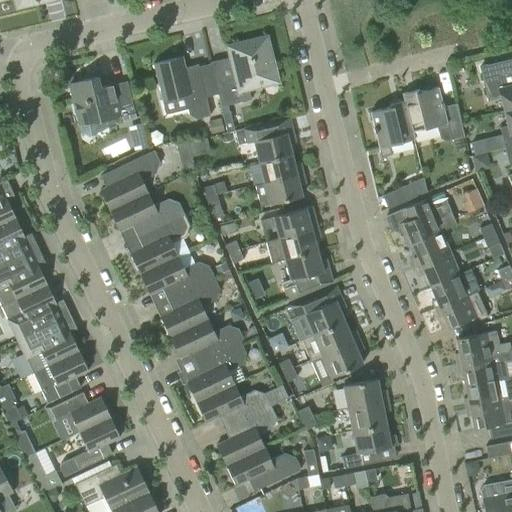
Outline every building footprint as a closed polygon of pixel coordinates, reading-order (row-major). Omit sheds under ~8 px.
[(13,0),(15,9),(45,2),(51,0),(13,0)] [(214,84),(219,103),(226,133),(234,131),(227,105),(250,100),(248,90),(278,83),(266,36),(226,46),(234,79),(214,84)] [(210,116),(202,84),(197,64),(184,68),(182,57),(152,64),(157,83),(161,101),(183,95),(188,115),(195,119),(210,116)] [(511,58),(479,66),(487,100),(500,97),(503,111),(511,109),(511,58)] [(96,77),(68,84),(78,125),(81,135),(90,136),(107,128),(106,124),(135,117),(126,81),(112,85),(99,88),(96,77)] [(402,93),(401,93),(403,101),(404,101),(411,132),(412,132),(446,123),(450,140),(463,137),(460,123),(455,104),(442,107),(438,87),(433,88),(429,86),(426,87),(423,90),(419,92),(418,89),(402,93)] [(389,145),(414,139),(412,132),(411,132),(404,101),(403,101),(389,104),(389,107),(369,112),(380,157),(391,154),(389,145)] [(511,109),(503,111),(507,126),(499,128),(504,148),(511,146),(511,109)] [(294,142),(292,131),(290,131),(287,119),(289,119),(289,117),(234,131),(237,144),(253,140),(258,162),(291,154),(288,143),(294,142)] [(143,122),(128,126),(135,150),(149,146),(143,122)] [(186,138),(175,141),(178,157),(190,154),(186,138)] [(462,138),(452,140),(455,150),(465,148),(462,138)] [(479,140),(471,142),(474,155),(482,153),(479,140)] [(153,150),(128,162),(100,176),(104,184),(106,183),(108,186),(99,191),(109,211),(147,193),(141,180),(155,173),(159,163),(153,150)] [(293,164),(291,154),(258,162),(263,183),(302,173),(299,163),(293,164)] [(304,184),(302,173),(263,183),(266,196),(260,197),(258,201),(259,207),(282,201),(301,196),(298,185),(304,184)] [(400,187),(406,200),(426,192),(423,178),(400,187)] [(202,188),(205,198),(216,195),(213,185),(202,188)] [(479,188),(464,192),(468,210),(484,205),(479,188)] [(447,214),(449,210),(447,203),(442,192),(419,202),(400,209),(405,221),(398,224),(407,246),(411,244),(440,232),(452,226),(447,214)] [(153,205),(147,193),(109,211),(118,231),(135,223),(141,235),(183,214),(178,202),(167,199),(153,205)] [(218,205),(216,195),(205,198),(207,208),(218,205)] [(0,224),(15,218),(5,198),(0,200),(0,224)] [(316,228),(314,217),(311,206),(260,220),(262,230),(275,226),(278,238),(316,228)] [(189,226),(183,214),(141,235),(146,246),(129,254),(139,274),(177,256),(171,243),(185,237),(189,226)] [(24,238),(15,218),(0,224),(0,265),(18,257),(12,244),(24,238)] [(478,229),(483,238),(494,233),(490,224),(478,229)] [(319,238),(316,228),(278,238),(265,241),(271,263),(284,259),(316,250),(313,240),(319,238)] [(449,252),(440,232),(411,244),(416,257),(413,258),(416,267),(449,252)] [(498,244),(494,233),(483,238),(487,249),(498,244)] [(224,245),(228,254),(239,250),(235,240),(224,245)] [(243,259),(239,250),(228,254),(232,264),(243,259)] [(319,261),(316,250),(284,259),(290,281),(281,284),(287,301),(331,282),(325,259),(319,261)] [(458,273),(449,252),(416,267),(420,275),(424,274),(429,286),(458,273)] [(183,269),(177,256),(139,274),(148,294),(165,286),(171,298),(213,277),(208,266),(197,262),(183,269)] [(24,270),(18,257),(0,265),(0,305),(0,306),(46,284),(37,264),(24,270)] [(508,266),(496,271),(500,280),(511,275),(508,266)] [(470,269),(458,273),(429,286),(434,298),(431,300),(434,309),(467,294),(476,291),(479,290),(470,269)] [(511,287),(511,276),(511,275),(500,280),(505,290),(511,287)] [(219,289),(213,277),(171,298),(176,309),(159,317),(168,337),(207,319),(201,306),(215,300),(219,289)] [(256,280),(246,284),(253,300),(263,296),(256,280)] [(56,304),(46,284),(0,306),(16,339),(49,323),(43,310),(56,304)] [(345,308),(335,286),(285,308),(289,319),(303,313),(312,335),(343,321),(339,310),(345,308)] [(476,291),(467,294),(434,309),(438,317),(442,316),(447,329),(477,316),(480,319),(486,316),(476,291)] [(245,332),(242,338),(238,329),(227,325),(213,332),(207,319),(168,337),(178,358),(195,350),(200,360),(197,362),(197,363),(240,342),(240,343),(257,335),(253,327),(247,329),(245,332)] [(321,356),(358,340),(354,330),(348,332),(343,321),(312,335),(301,340),(310,361),(321,356)] [(23,354),(11,360),(20,378),(32,373),(78,351),(69,333),(68,331),(56,337),(50,326),(49,323),(16,339),(17,342),(23,354)] [(498,344),(495,331),(486,332),(455,338),(458,353),(454,353),(455,363),(511,352),(509,342),(498,344)] [(362,350),(358,340),(321,356),(330,377),(362,364),(357,352),(362,350)] [(245,354),(240,343),(240,342),(197,363),(202,374),(185,382),(195,402),(233,384),(227,371),(241,365),(245,354)] [(87,371),(78,351),(32,373),(47,403),(62,396),(80,387),(75,377),(87,371)] [(511,360),(511,359),(511,352),(455,363),(457,372),(461,371),(464,384),(495,378),(507,376),(504,363),(511,360)] [(278,364),(282,373),(292,368),(287,359),(278,364)] [(296,377),(292,368),(282,373),(286,382),(296,377)] [(511,374),(507,376),(495,378),(464,384),(467,397),(463,398),(464,407),(500,400),(511,397),(511,374)] [(376,379),(356,383),(342,386),(347,409),(387,400),(385,390),(378,391),(376,379)] [(281,385),(264,394),(253,390),(239,397),(233,384),(195,402),(204,422),(222,414),(227,426),(270,405),(286,398),(281,385)] [(82,392),(64,401),(49,408),(55,421),(69,414),(78,432),(109,417),(100,397),(87,403),(82,392)] [(511,397),(500,400),(464,407),(466,416),(470,416),(473,430),(487,427),(489,439),(511,434),(511,397)] [(389,411),(387,400),(347,409),(351,431),(385,424),(383,412),(389,411)] [(13,404),(1,410),(8,425),(15,421),(20,419),(16,409),(13,404)] [(275,417),(270,405),(227,426),(232,437),(215,445),(225,465),(263,447),(257,434),(271,428),(275,417)] [(297,411),(301,420),(311,416),(307,407),(297,411)] [(316,425),(311,416),(301,420),(305,430),(316,425)] [(119,437),(109,417),(78,432),(87,450),(72,457),(60,463),(59,468),(63,477),(78,470),(111,454),(106,443),(119,437)] [(24,430),(20,432),(15,421),(8,425),(23,458),(34,453),(24,430)] [(371,451),(396,446),(393,435),(387,436),(385,424),(351,431),(356,453),(341,456),(344,469),(374,462),(371,451)] [(508,441),(484,446),(487,458),(511,453),(508,441)] [(269,460),(263,447),(225,465),(234,486),(252,478),(257,489),(300,469),(294,457),(283,453),(269,460)] [(302,451),(307,476),(317,474),(312,449),(302,451)] [(34,453),(23,458),(35,482),(40,492),(47,489),(60,483),(54,471),(45,475),(34,453)] [(479,461),(465,464),(468,477),(476,476),(480,470),(479,461)] [(110,466),(92,474),(73,483),(83,504),(86,505),(100,499),(105,511),(148,491),(136,467),(115,477),(110,466)] [(0,468),(0,499),(13,492),(0,468)] [(376,480),(374,469),(363,471),(366,482),(376,480)] [(351,473),(341,475),(343,486),(353,484),(351,473)] [(343,486),(341,475),(331,477),(333,488),(343,486)] [(295,478),(297,489),(308,487),(306,476),(295,478)] [(511,511),(511,491),(499,494),(497,486),(493,483),(482,485),(479,490),(483,511),(511,511)] [(157,511),(148,491),(105,511),(157,511)] [(410,511),(406,493),(387,497),(384,494),(369,497),(371,511),(410,511)]
